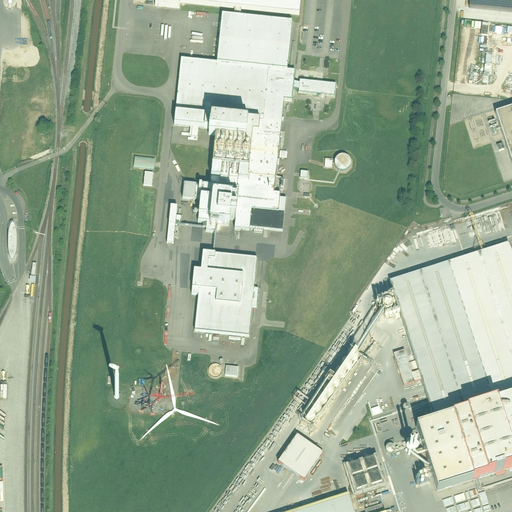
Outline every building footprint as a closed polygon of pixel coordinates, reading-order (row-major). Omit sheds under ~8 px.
[(3,0),(3,1),(3,2),(3,3),(4,5),(4,6),(5,7),(6,8),(7,8),(9,9),(10,9),(11,9),(12,9),(14,8),(15,7),(15,6),(16,5),(17,4),(17,2),(17,1),(16,0),(3,0)] [(234,9),(234,17),(222,16),(219,46),(217,46),(216,58),(217,58),(217,64),(181,60),(174,126),(192,128),(191,138),(198,139),(199,129),(209,130),(208,136),(215,137),(210,187),(196,186),(194,201),(200,202),(198,223),(206,224),(206,233),(215,234),(216,225),(229,227),(229,221),(235,221),(234,230),(249,232),(249,229),(282,232),(284,213),(278,213),(280,195),(274,194),(284,101),(292,102),(293,90),(298,91),(298,94),(334,98),(336,85),(299,81),(299,84),(294,84),(295,72),(287,71),(292,23),(240,18),(241,10),(299,16),(300,0),(155,0),(155,7),(179,9),(180,3),(234,9)] [(511,14),(511,0),(469,0),(469,10),(511,14)] [(511,110),(495,116),(503,140),(511,168),(511,110)] [(334,164),(334,165),(334,166),(335,166),(335,167),(335,168),(336,168),(336,169),(337,169),(337,170),(338,170),(339,170),(340,171),(341,171),(342,171),(343,171),(343,170),(344,170),(345,170),(345,169),(346,169),(346,168),(347,168),(347,167),(348,167),(348,166),(348,165),(348,164),(348,163),(348,162),(348,161),(347,161),(347,160),(347,159),(346,159),(346,158),(345,158),(344,158),(344,157),(343,157),(342,157),(341,157),(340,157),(339,157),(338,157),(338,158),(337,158),(337,159),(336,159),(336,160),(335,160),(335,161),(335,162),(334,162),(334,163),(334,164)] [(135,169),(156,170),(156,160),(136,159),(135,169)] [(152,174),(144,173),(143,186),(151,187),(152,174)] [(299,186),(299,187),(299,188),(299,189),(300,190),(300,191),(301,191),(302,192),(303,192),(304,192),(305,192),(306,192),(307,192),(308,192),(308,191),(309,191),(309,190),(310,190),(310,189),(310,188),(310,187),(310,186),(310,185),(310,184),(310,183),(309,183),(309,182),(308,182),(308,181),(307,181),(306,181),(305,181),(304,181),(303,181),(302,181),(301,182),(300,182),(300,183),(299,184),(299,185),(299,186)] [(177,208),(171,208),(167,244),(173,245),(176,223),(181,224),(182,217),(176,216),(177,208)] [(17,244),(17,239),(17,235),(16,230),(16,229),(15,228),(15,227),(15,226),(14,225),(14,224),(12,224),(11,225),(10,226),(10,227),(10,228),(9,229),(9,230),(8,236),(8,241),(8,246),(8,250),(9,256),(9,257),(10,258),(10,259),(10,260),(11,261),(11,262),(12,262),(13,262),(14,262),(14,261),(15,260),(15,259),(15,258),(16,257),(16,256),(17,254),(17,252),(17,248),(17,244)] [(511,249),(509,241),(392,278),(434,412),(511,386),(511,249)] [(257,260),(203,254),(201,272),(194,271),(191,296),(198,296),(194,332),(249,338),(252,308),(256,309),(258,290),(254,290),(257,260)] [(246,339),(230,338),(229,350),(241,351),(241,345),(245,346),(246,339)] [(218,365),(216,365),(213,365),(211,366),(209,368),(208,370),(208,373),(209,375),(211,377),(213,378),(216,379),(218,378),(220,376),(222,374),(222,372),(222,369),(220,367),(218,365)] [(238,369),(226,367),(225,377),(237,378),(238,369)] [(511,398),(417,429),(438,493),(511,469),(511,398)] [(280,464),(306,483),(326,455),(299,437),(280,464)] [(308,511),(355,511),(351,498),(308,511)]
